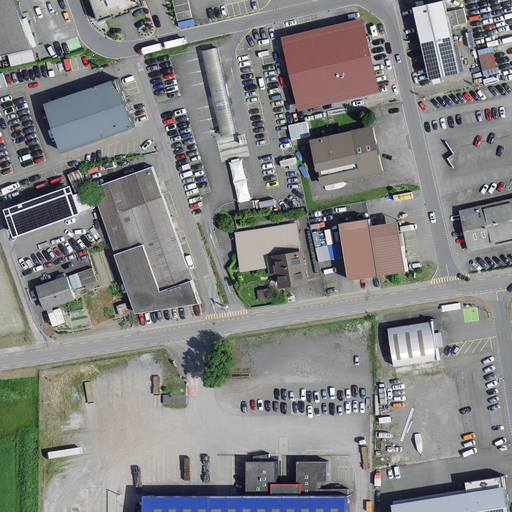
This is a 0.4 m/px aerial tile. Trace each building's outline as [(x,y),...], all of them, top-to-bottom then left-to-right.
[(0,0),(0,55),(34,49),(16,0),(0,0)] [(95,0),(103,19),(147,3),(146,0),(95,0)] [(173,0),(178,21),(193,17),(188,0),(173,0)] [(425,56),(430,78),(458,72),(443,1),(413,8),(419,32),(417,32),(418,36),(421,50),(422,57),(425,56)] [(285,37),(302,109),(381,90),(364,18),(347,22),(339,24),(285,37)] [(493,48),(481,51),(484,67),(497,65),(493,48)] [(218,49),(204,53),(225,137),(218,139),(223,159),(227,158),(239,203),(254,199),(242,153),(249,151),(244,131),(239,133),(218,49)] [(47,104),(64,149),(134,124),(118,79),(47,104)] [(290,123),(293,137),(311,133),(308,119),(290,123)] [(317,141),(326,182),(382,170),(373,129),(317,141)] [(94,187),(138,313),(201,303),(153,167),(94,187)] [(8,208),(18,235),(83,213),(82,210),(91,207),(85,192),(76,195),(73,186),(8,208)] [(511,241),(511,199),(462,210),(471,250),(511,241)] [(353,278),(380,273),(372,226),(371,219),(344,223),(353,278)] [(276,272),(279,288),(307,284),(297,221),(234,231),(240,271),(269,267),(270,273),(276,272)] [(406,269),(399,222),(372,226),(380,273),(406,269)] [(329,245),(317,247),(320,262),(332,259),(329,245)] [(93,267),(78,272),(82,286),(96,281),(93,267)] [(68,277),(40,287),(47,308),(74,298),(68,277)] [(258,290),(260,300),(273,298),(271,288),(258,290)] [(61,307),(50,312),(54,323),(66,319),(61,307)] [(390,327),(395,364),(440,358),(436,332),(441,328),(441,322),(436,317),(431,318),(428,322),(390,327)] [(347,511),(347,493),(321,493),(321,483),(328,483),(328,461),(298,461),(298,483),(277,483),(277,464),(248,464),(248,492),(146,492),(145,511),(347,511)] [(471,492),(396,504),(397,511),(511,511),(505,477),(469,482),(471,492)]
